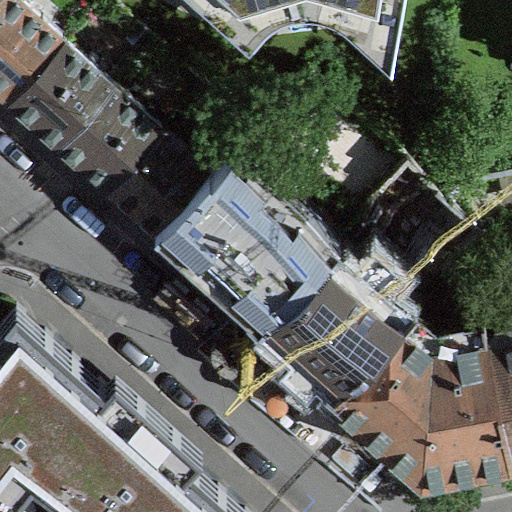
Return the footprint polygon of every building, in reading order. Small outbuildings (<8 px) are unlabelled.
[(28,0),(2,0),(0,3),(0,82),(10,92),(64,33),(28,0)] [(209,0),(232,20),(297,0),(316,0),(396,23),(400,0),(209,0)] [(29,109),(59,136),(112,76),(64,33),(10,92),(29,109)] [(107,179),(161,119),(112,76),(59,136),(76,152),(107,179)] [(156,223),(209,163),(161,119),(107,179),(125,195),(156,223)] [(241,299),(260,316),(327,241),(340,227),(304,195),(292,209),(258,179),(271,165),(239,136),(211,165),(209,163),(156,223),(157,224),(241,299)] [(442,263),(481,219),(478,217),(446,188),(407,153),(368,196),(442,263)] [(511,157),(465,166),(446,188),(478,217),(511,210),(511,157)] [(327,241),(260,316),(295,348),(334,383),(405,305),(403,303),(400,307),(327,241)] [(487,319),(432,330),(405,305),(334,383),(364,409),(423,462),(511,445),(488,327),(487,319)] [(255,511),(13,306),(0,322),(0,510),(35,460),(100,511),(255,511)] [(511,322),(488,327),(511,445),(511,322)]
